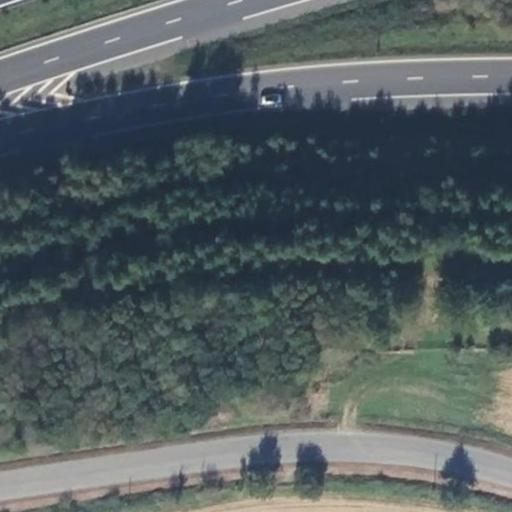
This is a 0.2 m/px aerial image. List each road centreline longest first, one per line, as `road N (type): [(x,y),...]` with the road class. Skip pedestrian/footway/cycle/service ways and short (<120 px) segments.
road 1 (unclassified): [(0,487),(323,442),(472,455),(511,470)]
road 2 (motorway): [(0,139),(213,99),(365,83),(511,82)]
road 3 (trunk): [(0,81),(258,0)]
